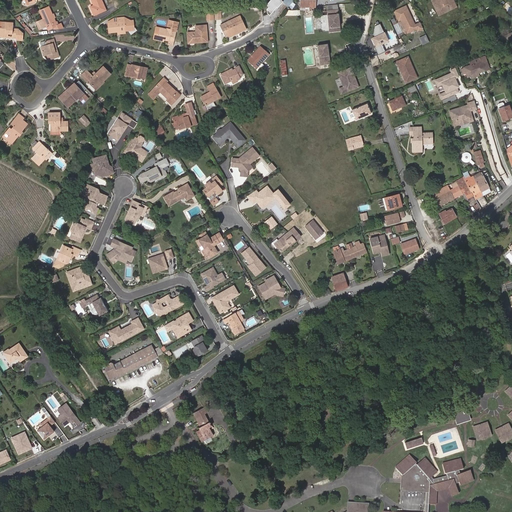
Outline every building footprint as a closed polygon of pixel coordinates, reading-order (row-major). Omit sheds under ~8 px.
[(94,16),(106,10),(101,0),(91,0),(94,5),(90,7),(94,16)] [(289,7),(294,1),(292,0),(284,0),(283,2),(281,0),(271,0),(267,5),(269,7),(267,9),(268,13),(270,15),(275,10),(277,7),(278,8),(283,2),(289,7)] [(456,7),(453,0),(432,0),(439,15),(456,7)] [(420,20),(415,23),(407,4),(393,9),(398,20),(401,19),(407,33),(423,27),(420,20)] [(59,25),(57,21),(56,22),(54,18),(52,14),(49,6),(40,10),(43,18),(47,26),(48,29),(58,29),(63,28),(61,24),(59,25)] [(340,31),(338,10),(333,10),(333,14),(327,15),(322,15),(320,18),(321,29),(324,31),(329,31),(329,28),(332,28),(333,32),(340,31)] [(232,25),(242,20),(240,15),(230,20),(232,25)] [(131,21),(124,17),(117,18),(117,22),(108,23),(109,33),(117,33),(125,32),(125,31),(128,31),(131,35),(137,30),(133,25),(133,20),(131,21)] [(43,18),(35,22),(39,30),(47,26),(43,18)] [(157,38),(164,40),(169,42),(168,45),(172,45),(175,32),(178,23),(170,20),(168,26),(171,27),(170,29),(168,29),(167,30),(160,28),(157,38)] [(230,38),(246,29),(242,20),(232,25),(230,20),(220,25),(226,38),(229,36),(230,38)] [(13,23),(2,22),(2,28),(0,27),(0,36),(6,37),(6,34),(12,34),(11,37),(16,38),(16,39),(22,40),(23,34),(17,29),(16,29),(12,28),(13,23)] [(372,56),(384,51),(381,43),(387,40),(380,22),(372,26),(376,34),(370,36),(373,44),(368,46),(372,56)] [(198,41),(198,43),(208,42),(206,26),(202,26),(196,26),(196,32),(187,33),(188,42),(198,41)] [(163,42),(164,40),(157,38),(160,28),(156,27),(154,40),(163,42)] [(419,36),(422,43),(429,40),(426,33),(419,36)] [(47,45),(41,47),(44,56),(47,55),(48,59),(59,56),(57,50),(55,50),(53,44),(55,44),(54,39),(46,42),(47,45)] [(322,64),(332,63),(329,43),(319,45),(322,64)] [(261,63),(269,54),(260,46),(251,57),(252,58),(249,62),(259,71),(264,65),(261,63)] [(467,78),(470,77),(478,73),(490,69),(484,56),(470,62),(471,64),(463,67),(463,68),(461,69),(464,74),(466,73),(467,78)] [(402,75),(413,71),(408,57),(396,62),(402,75)] [(132,66),(128,65),(125,75),(141,79),(141,78),(145,78),(148,68),(142,67),(142,68),(137,67),(137,66),(132,65),(132,66)] [(232,83),(238,80),(241,79),(240,76),(243,74),(239,65),(235,67),(235,68),(233,69),(232,68),(220,74),(225,84),(231,81),(232,83)] [(93,76),(91,75),(87,70),(81,75),(88,83),(89,82),(95,88),(102,81),(102,82),(111,74),(103,66),(95,74),(93,76)] [(451,72),(434,78),(437,86),(441,84),(444,90),(439,92),(441,98),(459,91),(458,87),(459,86),(456,77),(459,76),(456,66),(449,68),(451,72)] [(351,68),(349,69),(356,88),(358,87),(351,68)] [(356,88),(349,69),(345,71),(338,73),(344,87),(339,89),(341,94),(351,90),(356,88)] [(416,78),(413,71),(402,75),(406,82),(416,78)] [(172,105),(180,96),(174,91),(176,90),(167,82),(168,81),(164,78),(154,88),(155,89),(149,95),(153,100),(159,94),(158,92),(159,91),(167,99),(166,100),(172,105)] [(418,92),(428,88),(424,80),(415,85),(418,92)] [(88,98),(82,91),(86,88),(80,81),(76,85),(75,83),(70,87),(71,88),(60,98),(67,106),(79,96),(85,102),(88,98)] [(102,81),(95,88),(96,90),(103,83),(102,82),(102,81)] [(206,105),(221,97),(213,83),(207,86),(210,91),(201,97),(206,105)] [(405,105),(402,96),(389,101),(393,111),(405,105)] [(468,105),(459,108),(463,120),(468,119),(468,120),(473,119),(470,111),(477,109),(474,101),(467,103),(468,105)] [(197,123),(195,114),(196,114),(195,110),(193,111),(191,102),(185,104),(188,112),(173,117),(174,121),(177,120),(178,125),(179,128),(189,125),(189,126),(197,123)] [(225,108),(227,113),(234,110),(240,108),(237,102),(231,105),(225,108)] [(371,114),(367,104),(352,110),(353,113),(350,114),(350,115),(351,118),(353,119),(355,118),(356,120),(371,114)] [(511,117),(511,113),(509,105),(498,109),(502,121),(511,117)] [(449,111),(454,125),(458,124),(457,122),(463,120),(459,108),(449,111)] [(68,131),(68,121),(60,121),(60,112),(49,113),(49,118),(51,118),(51,123),(51,128),(51,131),(51,134),(52,134),(60,134),(60,131),(68,131)] [(10,128),(5,133),(9,136),(7,139),(12,144),(19,136),(17,134),(20,130),(22,131),(28,124),(23,120),(24,119),(19,114),(11,123),(14,125),(11,129),(10,128)] [(130,119),(124,115),(120,121),(117,119),(108,135),(118,141),(130,119)] [(90,123),(88,120),(84,116),(80,119),(84,124),(86,126),(90,123)] [(218,144),(229,135),(238,146),(245,140),(230,122),(212,137),(218,144)] [(158,136),(165,132),(160,125),(159,125),(159,126),(158,127),(156,128),(157,129),(155,130),(158,136)] [(412,138),(412,141),(412,152),(422,151),(422,144),(433,144),(433,132),(422,133),(421,127),(413,127),(413,135),(413,138),(412,138)] [(346,140),(349,150),(364,146),(363,140),(362,136),(361,135),(356,137),(346,139),(346,140)] [(138,140),(135,138),(125,153),(129,155),(130,153),(133,155),(133,156),(142,162),(147,153),(140,148),(143,145),(142,143),(144,140),(144,138),(141,137),(139,137),(138,140)] [(43,158),(50,151),(39,142),(33,149),(37,152),(32,158),(40,165),(45,160),(43,158)] [(259,156),(252,148),(239,159),(232,158),(231,166),(238,167),(241,170),(240,175),(247,176),(248,170),(252,167),(249,164),(259,156)] [(177,149),(169,154),(171,157),(179,152),(177,149)] [(477,163),(478,165),(483,162),(484,162),(480,150),(477,151),(474,152),(475,156),(477,163)] [(109,167),(105,155),(92,158),(94,164),(91,165),(92,169),(94,170),(95,176),(101,174),(102,177),(112,174),(113,172),(112,167),(110,166),(109,167)] [(156,166),(140,174),(139,177),(141,181),(148,177),(148,179),(151,180),(160,176),(163,176),(166,174),(167,173),(165,170),(163,170),(162,167),(168,163),(166,158),(155,163),(156,166)] [(475,178),(481,192),(489,188),(481,172),(480,173),(481,175),(475,178)] [(481,192),(475,178),(473,176),(471,177),(469,174),(467,174),(468,175),(463,177),(473,196),(475,199),(483,195),(481,192)] [(217,194),(222,190),(218,186),(221,183),(216,176),(212,179),(214,181),(211,183),(209,181),(204,185),(206,187),(203,190),(207,196),(207,197),(213,205),(218,201),(217,201),(215,198),(214,196),(217,194)] [(467,199),(473,196),(463,177),(455,181),(458,185),(463,194),(464,193),(467,199)] [(187,182),(177,188),(178,189),(174,192),(173,190),(163,196),(169,206),(179,200),(185,197),(187,200),(195,195),(187,182)] [(95,196),(97,191),(86,185),(81,196),(88,200),(86,204),(83,203),(82,207),(83,210),(94,215),(97,210),(94,209),(96,205),(95,205),(96,202),(97,203),(103,205),(106,197),(102,195),(99,196),(98,197),(95,196)] [(256,189),(247,196),(253,204),(256,201),(261,209),(276,198),(273,193),(267,185),(258,192),(256,189)] [(435,198),(450,190),(448,185),(433,193),(435,198)] [(455,198),(463,194),(458,185),(450,190),(455,198)] [(278,188),(273,193),(276,198),(285,209),(290,204),(278,188)] [(442,206),(455,199),(455,198),(450,190),(435,198),(433,199),(437,207),(441,205),(442,206)] [(463,194),(468,203),(475,199),(473,196),(467,199),(464,193),(463,194)] [(401,206),(398,195),(386,198),(386,201),(388,210),(401,206)] [(128,215),(127,214),(125,219),(125,220),(125,221),(125,222),(126,222),(126,223),(132,225),(134,225),(136,220),(139,219),(143,209),(140,207),(141,204),(133,201),(129,211),(130,211),(128,215)] [(445,224),(456,217),(457,217),(452,209),(447,212),(446,210),(440,213),(441,214),(440,215),(443,220),(445,224)] [(386,225),(400,222),(397,213),(384,216),(386,225)] [(278,223),(272,216),(264,223),(270,230),(278,223)] [(79,243),(82,236),(81,235),(82,233),(83,233),(85,229),(89,231),(93,224),(85,220),(84,222),(82,228),(78,226),(76,225),(72,226),(69,232),(71,235),(69,239),(79,243)] [(313,220),(306,227),(316,239),(324,233),(313,220)] [(404,224),(396,227),(397,233),(405,230),(404,224)] [(294,228),(288,232),(295,241),(301,236),(294,228)] [(203,246),(205,248),(202,250),(206,257),(210,257),(218,252),(213,245),(223,239),(219,233),(209,238),(205,232),(201,235),(202,238),(196,241),(200,247),(203,246)] [(277,239),(272,243),(276,247),(277,246),(282,252),(295,241),(288,232),(278,241),(277,239)] [(378,236),(371,238),(375,253),(382,251),(383,256),(390,254),(385,237),(379,239),(378,236)] [(405,254),(419,249),(418,246),(416,241),(415,239),(401,244),(405,254)] [(135,255),(135,252),(131,251),(132,249),(113,241),(110,247),(115,249),(118,250),(117,253),(114,252),(113,254),(111,253),(107,256),(111,262),(115,259),(118,261),(120,257),(127,260),(131,262),(135,255)] [(348,251),(351,259),(367,252),(363,243),(361,244),(359,241),(355,243),(356,246),(347,250),(348,251)] [(67,264),(69,260),(71,257),(72,258),(76,259),(79,252),(71,248),(70,251),(62,247),(56,261),(53,268),(57,270),(62,268),(63,264),(65,265),(67,264)] [(249,247),(241,253),(247,261),(250,264),(248,266),(255,275),(265,267),(249,247)] [(338,264),(351,259),(348,251),(345,252),(343,248),(333,252),(338,264)] [(53,263),(55,257),(42,254),(41,259),(53,263)] [(167,269),(162,255),(152,258),(154,262),(150,264),(153,274),(167,269)] [(201,274),(205,282),(206,281),(207,283),(206,284),(207,286),(204,288),(206,291),(214,287),(213,286),(225,279),(222,273),(217,275),(213,267),(201,274)] [(85,277),(80,272),(79,269),(70,272),(71,276),(70,277),(71,283),(74,288),(75,287),(77,291),(91,286),(87,276),(85,277)] [(213,286),(214,287),(230,278),(225,271),(222,273),(225,279),(213,286)] [(70,277),(71,276),(70,272),(65,274),(72,293),(77,291),(75,287),(74,288),(71,283),(70,277)] [(284,295),(285,290),(284,288),(281,287),(280,287),(278,284),(279,283),(274,276),(266,281),(267,282),(259,287),(266,299),(271,296),(270,294),(273,292),(284,295)] [(334,284),(336,291),(347,287),(345,280),(339,282),(334,284)] [(227,303),(228,300),(238,294),(234,286),(211,299),(215,304),(216,304),(217,305),(216,307),(220,313),(230,307),(227,303)] [(101,304),(102,304),(99,298),(98,299),(96,296),(85,301),(84,299),(79,301),(82,308),(88,305),(92,313),(96,314),(97,314),(98,317),(106,312),(104,307),(103,308),(101,304)] [(157,301),(156,303),(157,304),(157,306),(154,308),(154,309),(157,314),(158,317),(162,318),(166,315),(166,314),(170,312),(171,312),(184,305),(180,298),(176,301),(175,299),(172,301),(171,302),(170,302),(170,300),(168,296),(159,301),(157,301)] [(239,311),(223,320),(225,323),(229,321),(231,325),(230,326),(235,334),(244,329),(239,322),(243,319),(239,311)] [(187,328),(186,326),(188,325),(193,322),(188,313),(177,320),(178,323),(174,322),(168,325),(171,330),(173,330),(178,339),(191,331),(189,328),(188,328),(187,328)] [(119,343),(144,330),(138,320),(132,323),(133,325),(124,330),(125,331),(121,333),(121,331),(119,328),(109,333),(111,337),(115,336),(119,343)] [(202,337),(192,342),(195,347),(194,351),(197,357),(207,351),(204,346),(202,345),(201,344),(202,343),(204,340),(202,337)] [(20,362),(28,356),(19,343),(9,349),(3,353),(10,363),(15,360),(14,358),(17,357),(20,362)] [(110,380),(158,357),(163,354),(162,354),(162,353),(163,353),(160,348),(155,351),(153,346),(113,364),(112,362),(104,366),(110,380)] [(80,423),(66,403),(57,410),(61,415),(57,417),(64,426),(67,423),(69,421),(74,427),(80,423)] [(211,426),(205,414),(208,412),(206,406),(193,413),(201,427),(199,428),(200,430),(197,432),(200,439),(204,437),(205,439),(213,435),(209,427),(211,426)] [(470,418),(466,407),(453,411),(457,423),(470,418)] [(43,439),(54,432),(50,426),(55,422),(50,416),(45,420),(47,422),(41,427),(36,430),(43,439)] [(491,435),(487,423),(482,424),(483,428),(480,429),(478,425),(473,427),(477,440),(483,438),(482,437),(486,436),(486,437),(491,435)] [(511,437),(511,431),(508,424),(504,427),(505,430),(502,431),(500,428),(496,431),(501,442),(506,440),(506,439),(509,438),(510,438),(511,437)] [(31,448),(24,432),(20,434),(21,437),(12,441),(15,447),(16,446),(19,453),(31,448)] [(407,449),(424,443),(422,437),(405,443),(407,449)] [(0,463),(10,459),(6,450),(0,452),(0,463)] [(428,511),(429,504),(436,505),(437,492),(448,488),(451,496),(459,493),(455,484),(459,482),(460,486),(474,481),(470,471),(460,475),(459,470),(463,469),(460,459),(442,464),(445,474),(446,473),(447,476),(433,479),(431,477),(437,472),(425,458),(417,465),(416,463),(409,455),(396,468),(403,476),(402,490),(427,492),(425,511),(368,511),(369,504),(353,503),(353,510),(348,511),(332,511),(331,511),(428,511)]
